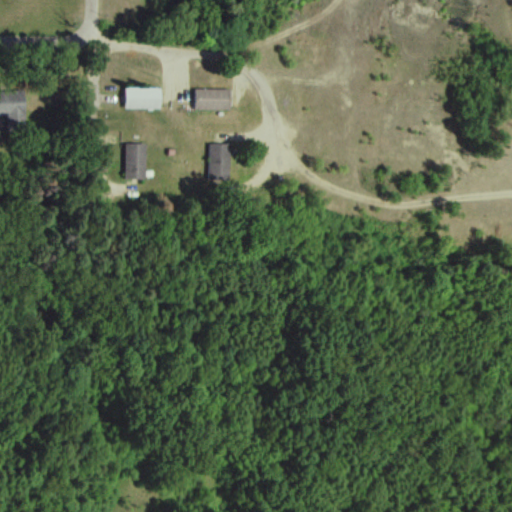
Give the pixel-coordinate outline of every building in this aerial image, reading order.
[(160,109),(160,88),(124,88),(124,109),(160,109)] [(230,110),(230,90),(194,90),(194,110),(230,110)] [(7,133),(26,132),(24,92),(0,93),(0,117),(7,118),(7,133)] [(124,181),(145,181),(145,144),(124,144),(124,181)] [(229,181),(229,144),(209,144),(209,181),(229,181)]
